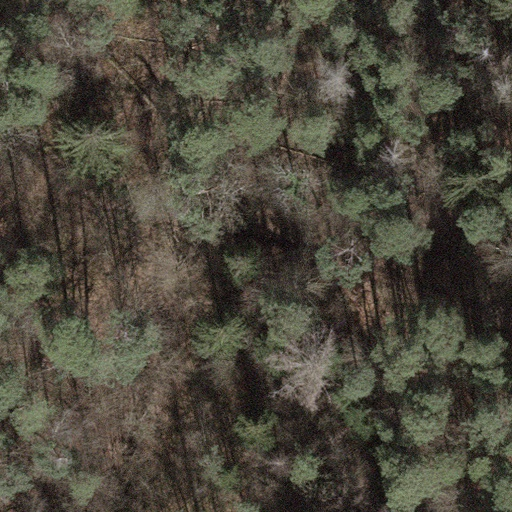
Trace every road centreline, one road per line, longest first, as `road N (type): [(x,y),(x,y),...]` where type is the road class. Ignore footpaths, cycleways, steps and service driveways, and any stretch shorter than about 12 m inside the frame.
road 1 (track): [(0,164),(172,189),(511,318)]
road 2 (track): [(143,0),(172,189)]
